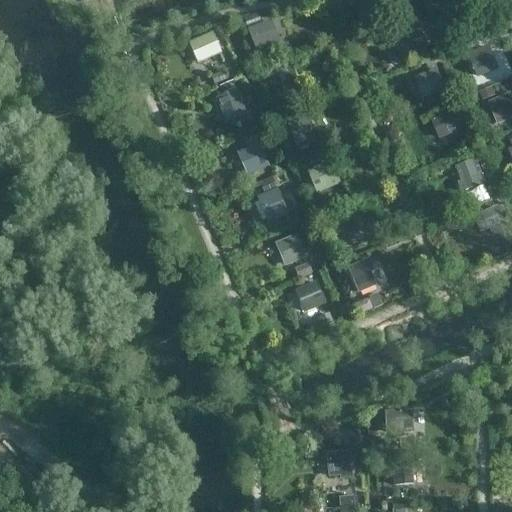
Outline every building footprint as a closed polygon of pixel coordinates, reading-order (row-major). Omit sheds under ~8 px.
[(248,31),(262,26),(258,16),(244,21),(248,31)] [(426,47),(416,22),(404,27),(415,52),(426,47)] [(272,23),(248,32),(257,55),(281,46),(272,23)] [(212,36),(189,46),(198,67),(222,57),(212,36)] [(498,73),(488,48),(467,57),(477,82),(498,73)] [(424,63),(427,71),(435,67),(432,59),(424,63)] [(301,96),(291,69),(268,78),(279,104),(301,96)] [(436,71),(413,81),(422,102),(445,92),(436,71)] [(228,84),(224,74),(211,80),(214,89),(228,84)] [(219,89),(223,96),(236,91),(233,83),(219,89)] [(482,104),(495,99),(492,90),(479,95),(482,104)] [(237,92),(216,101),(226,126),(247,117),(237,92)] [(511,104),(509,97),(487,106),(496,128),(511,121),(511,104)] [(466,137),(456,113),(431,124),(439,143),(452,138),(454,142),(466,137)] [(307,119),(287,127),(298,154),(318,145),(307,119)] [(259,147),(237,156),(247,180),(269,170),(259,147)] [(486,187),(476,162),(455,171),(460,185),(456,187),(460,197),(486,187)] [(341,187),(331,164),(307,174),(317,197),(341,187)] [(263,196),(279,189),(276,180),(259,187),(263,196)] [(277,191),(257,200),(268,227),(289,218),(277,191)] [(507,235),(497,210),(476,218),(480,227),(477,228),(483,245),(507,235)] [(333,230),(341,250),(361,242),(353,222),(333,230)] [(307,261),(297,237),(275,247),(285,270),(307,261)] [(497,247),(489,251),(494,262),(502,259),(497,247)] [(376,275),(370,262),(348,271),(359,297),(377,289),(372,277),(376,275)] [(312,276),(308,266),(294,272),(299,282),(312,276)] [(317,284),(294,293),(304,317),(326,307),(317,284)] [(378,296),(369,300),(374,312),(383,309),(378,296)] [(330,316),(320,320),(325,334),(335,330),(330,316)] [(413,431),(413,409),(385,410),(385,431),(413,431)] [(339,441),(354,436),(351,427),(336,433),(339,441)] [(413,436),(399,437),(399,448),(413,447),(413,436)] [(351,458),(350,450),(326,453),(329,477),(339,476),(339,480),(353,478),(352,471),(354,470),(353,458),(351,458)] [(391,462),(393,487),(412,485),(410,461),(391,462)] [(354,497),(354,495),(339,497),(340,508),(358,506),(357,497),(354,497)]
